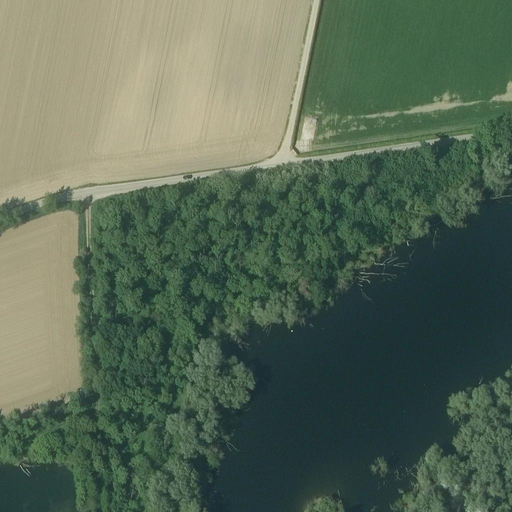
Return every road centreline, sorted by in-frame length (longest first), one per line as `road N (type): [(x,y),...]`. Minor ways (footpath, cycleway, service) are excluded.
road 1 (unclassified): [(511,133),(85,193),(0,219)]
road 2 (track): [(85,193),(101,511)]
road 3 (track): [(315,0),(281,166)]
